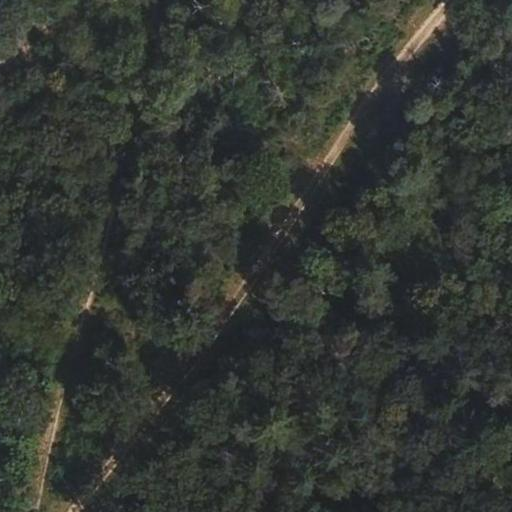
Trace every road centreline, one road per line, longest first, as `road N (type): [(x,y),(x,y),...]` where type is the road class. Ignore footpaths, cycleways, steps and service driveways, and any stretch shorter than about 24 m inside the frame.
road 1 (track): [(453,0),(85,511)]
road 2 (track): [(165,0),(32,511)]
